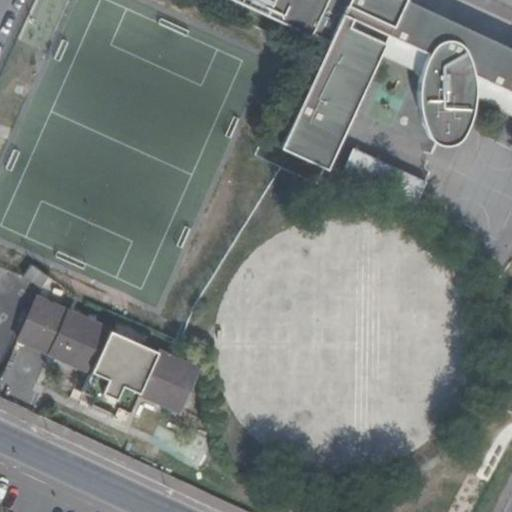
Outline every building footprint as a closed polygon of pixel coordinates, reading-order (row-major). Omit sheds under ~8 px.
[(237,0),(239,1),(306,31),(307,29),(326,37),(308,77),(281,138),(324,157),(336,131),(357,84),(381,30),(423,48),(419,58),(415,71),(414,83),(414,96),(416,106),(420,120),(425,128),(434,137),(441,142),(449,142),(455,138),(464,129),(469,121),(473,110),(476,101),(477,85),(475,72),(491,79),(511,88),(511,48),(464,27),(403,0),(237,0)] [(340,164),(400,191),(411,166),(351,139),(340,164)] [(411,166),(400,191),(414,197),(424,173),(411,166)] [(5,337),(41,354),(61,310),(25,294),(5,337)] [(61,310),(41,354),(76,369),(66,391),(78,397),(75,402),(100,414),(103,408),(114,412),(125,391),(163,409),(182,366),(61,310)]
